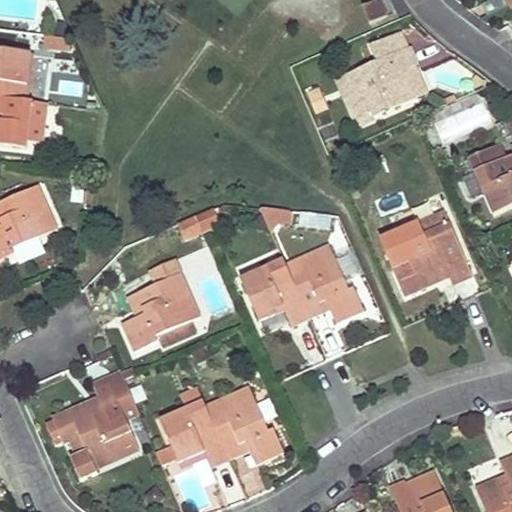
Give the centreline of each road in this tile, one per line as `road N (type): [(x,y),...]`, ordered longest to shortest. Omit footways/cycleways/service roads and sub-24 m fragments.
road 1 (residential): [(511,381),(392,425),(270,511)]
road 2 (residential): [(0,403),(51,511)]
